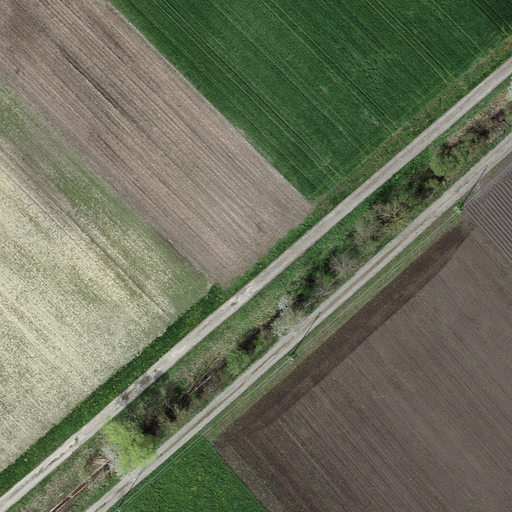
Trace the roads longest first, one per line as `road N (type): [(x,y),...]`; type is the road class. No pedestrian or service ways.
road 1 (track): [(511,66),(0,505)]
road 2 (track): [(117,511),(511,158)]
